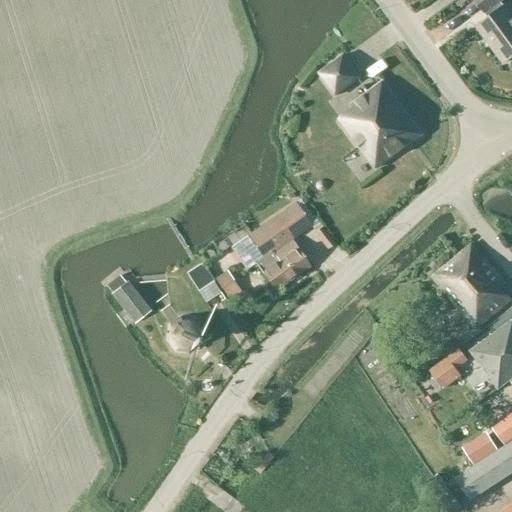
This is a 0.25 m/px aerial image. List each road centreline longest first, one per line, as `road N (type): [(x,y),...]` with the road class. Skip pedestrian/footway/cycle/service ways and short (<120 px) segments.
road 1 (tertiary): [(154,511),(233,393),(282,337),(451,186)]
road 2 (tertiary): [(494,149),(389,0)]
